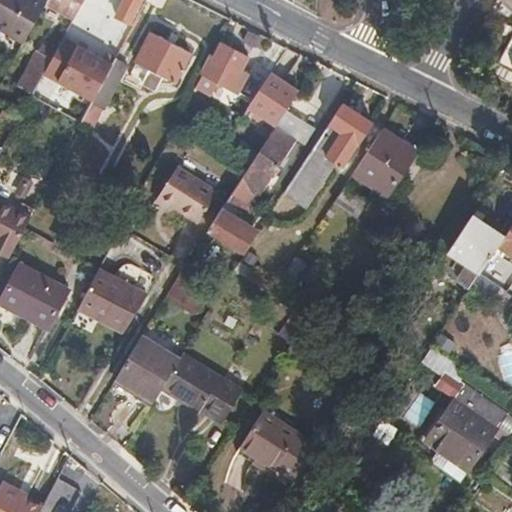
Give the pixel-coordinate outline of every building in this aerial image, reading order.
[(32,24),(41,9),(24,0),(0,0),(0,32),(21,44),(32,24)] [(71,20),(81,0),(45,0),(41,7),(70,22),(71,20)] [(126,25),(139,0),(121,0),(112,17),(126,25)] [(172,85),(187,57),(147,35),(132,63),(147,72),(144,78),(157,86),(160,79),(172,85)] [(33,89),(56,48),(34,36),(11,77),(33,89)] [(236,74),(245,58),(218,43),(203,72),(216,79),(223,67),(236,74)] [(74,46),(53,85),(85,102),(107,64),(74,46)] [(287,103),(294,92),(278,82),(266,74),(245,106),(273,125),(287,103)] [(260,185),(282,152),(289,141),(280,134),(296,110),(287,103),(273,125),(270,129),(264,139),(251,159),(223,203),(239,213),(244,205),(258,184),(260,185)] [(371,124),(340,103),(281,193),(305,209),(335,162),(342,167),(371,124)] [(88,131),(98,112),(87,106),(85,109),(78,124),(88,131)] [(383,195),(412,150),(377,128),(373,133),(360,154),(348,172),(383,195)] [(189,187),(195,175),(175,163),(155,193),(169,203),(177,209),(189,187)] [(194,219),(214,188),(195,175),(189,187),(177,209),(194,219)] [(169,203),(155,193),(151,200),(166,209),(169,203)] [(0,259),(4,262),(21,231),(26,222),(0,208),(0,259)] [(254,234),(233,222),(216,213),(205,230),(227,243),(243,252),(254,234)] [(498,246),(503,238),(472,217),(449,251),(480,272),(498,246)] [(511,255),(511,224),(503,238),(498,246),(511,255)] [(199,275),(182,265),(181,267),(178,273),(194,284),(199,275)] [(114,329),(135,288),(99,266),(96,272),(91,281),(80,302),(100,314),(97,320),(114,329)] [(0,310),(38,331),(58,292),(11,267),(0,288),(0,310)] [(189,314),(203,289),(194,284),(178,273),(163,298),(189,314)] [(126,327),(145,293),(135,288),(114,329),(122,334),(126,327)] [(100,314),(80,302),(77,308),(97,320),(100,314)] [(148,397),(172,361),(160,354),(144,345),(139,342),(117,380),(132,389),(148,397)] [(208,391),(214,382),(177,361),(176,363),(172,361),(148,397),(155,401),(159,396),(192,415),(208,391)] [(211,422),(231,392),(214,382),(208,391),(192,415),(199,418),(200,415),(211,422)] [(495,427),(459,391),(423,427),(432,436),(461,464),(495,427)] [(223,429),(240,397),(231,392),(211,422),(223,429)] [(293,484),(301,472),(247,435),(223,472),(258,495),(259,492),(279,505),(293,484)] [(22,481),(3,472),(1,475),(9,479),(20,485),(22,481)] [(0,495),(9,479),(1,475),(0,477),(0,495)] [(0,511),(5,511),(20,485),(9,479),(0,495),(0,511)] [(278,511),(300,511),(311,497),(293,484),(279,505),(275,510),(278,511)] [(34,511),(42,498),(25,488),(20,485),(5,511),(34,511)] [(315,511),(321,504),(311,497),(300,511),(315,511)]
